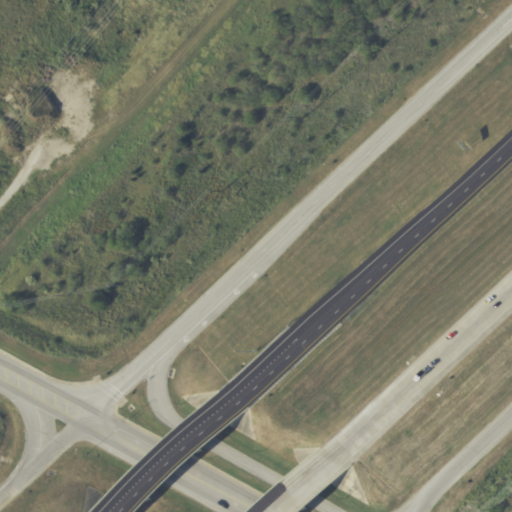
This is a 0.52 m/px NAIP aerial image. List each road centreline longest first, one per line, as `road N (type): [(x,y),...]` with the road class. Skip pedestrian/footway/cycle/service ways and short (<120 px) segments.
road 1 (tertiary): [(168,340),(157,395),(170,419),(336,511),(411,511)]
road 2 (tertiary): [(503,26),(250,265)]
road 3 (motorway): [(511,145),(302,340)]
road 4 (motorway): [(352,446),(511,294)]
road 5 (motorway): [(254,384),(118,511)]
road 6 (tertiary): [(409,511),(511,417)]
road 7 (secondary): [(85,417),(199,481)]
